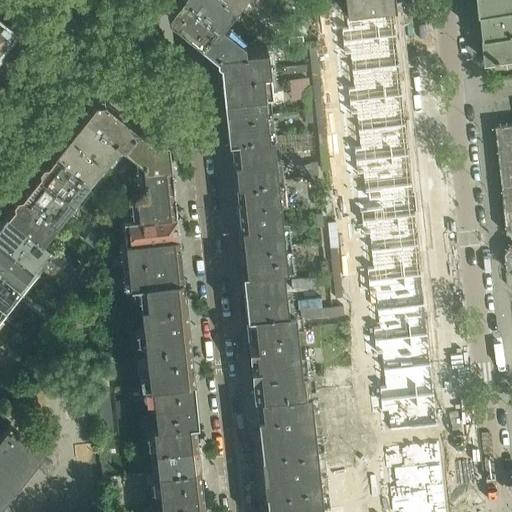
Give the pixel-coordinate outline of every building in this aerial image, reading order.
[(219,22),(190,0),(175,0),(168,9),(169,17),(202,44),(219,22)] [(190,0),(219,22),(221,24),(222,23),(236,5),(228,0),(190,0)] [(393,3),(392,0),(343,0),(344,8),(393,3)] [(511,0),(473,0),(474,8),(476,8),(478,22),(511,17),(511,0)] [(347,89),(338,90),(340,109),(349,108),(349,112),(356,111),(359,145),(353,145),(353,149),(344,150),(346,169),(355,168),(355,172),(362,171),(364,189),(357,190),(359,209),(360,219),(352,220),(353,230),(361,229),(362,233),(368,232),(372,265),(365,266),(366,269),(357,270),(359,290),(368,289),(368,293),(375,292),(378,325),(371,326),(372,329),(363,330),(365,350),(374,349),(374,352),(381,352),(385,385),(378,386),(378,389),(370,390),(372,410),(380,409),(381,412),(387,412),(391,448),(384,449),(386,468),(393,467),(395,486),(388,487),(389,490),(380,491),(382,511),(391,510),(391,511),(446,511),(393,3),(392,3),(345,8),(347,25),(340,25),(343,52),(349,51),(353,85),(346,85),(347,89)] [(0,16),(0,46),(12,32),(11,26),(0,16)] [(511,56),(511,17),(478,22),(479,34),(482,34),(485,61),(511,56)] [(244,39),(222,23),(221,24),(219,22),(202,44),(216,56),(220,51),(244,49),(244,39)] [(271,92),(270,83),(266,46),(244,49),(220,51),(216,56),(218,57),(225,121),(266,116),(264,93),(271,92)] [(328,169),(315,47),(309,48),(322,170),(328,169)] [(306,65),(281,67),(282,74),(307,71),(306,65)] [(309,97),(303,98),(306,123),(312,122),(309,97)] [(154,141),(103,100),(95,101),(83,116),(125,150),(137,158),(142,162),(142,169),(170,167),(168,140),(154,141)] [(125,150),(83,116),(69,133),(105,162),(112,169),(114,167),(124,175),(132,164),(137,158),(125,150)] [(277,182),(275,157),(272,135),(268,135),(266,116),(225,121),(228,141),(232,140),(237,186),(277,182)] [(511,124),(494,126),(505,233),(511,238),(511,242),(504,253),(505,267),(511,272),(511,124)] [(105,162),(69,133),(53,153),(89,182),(105,162)] [(89,182),(53,153),(47,161),(43,162),(39,167),(39,171),(38,172),(73,201),(89,182)] [(170,167),(142,169),(145,195),(129,197),(131,218),(175,214),(170,167)] [(73,201),(38,172),(32,179),(30,178),(25,184),(27,185),(22,192),(57,220),(73,201)] [(124,187),(123,178),(115,188),(119,192),(124,187)] [(286,267),(282,226),(277,182),(237,186),(236,192),(238,197),(240,216),(239,221),(241,226),(246,271),(286,267)] [(331,190),(324,191),(327,216),(333,215),(331,190)] [(57,220),(22,192),(21,194),(17,195),(13,199),(13,204),(6,212),(41,240),(57,220)] [(6,212),(0,219),(0,240),(37,271),(54,250),(41,240),(6,212)] [(175,214),(131,218),(123,219),(125,241),(178,236),(175,214)] [(178,236),(125,241),(129,285),(138,284),(138,283),(182,279),(178,236)] [(0,240),(0,273),(22,291),(37,271),(0,240)] [(337,248),(330,248),(336,298),(342,297),(337,248)] [(75,267),(90,279),(92,270),(80,260),(75,267)] [(327,261),(323,261),(320,262),(323,287),(329,286),(327,261)] [(286,267),(246,271),(242,272),(247,317),(294,312),(294,310),(287,311),(283,268),(287,268),(286,267)] [(0,273),(0,305),(6,310),(22,291),(0,273)] [(187,323),(184,302),(182,279),(138,283),(138,284),(139,290),(127,291),(128,304),(140,303),(143,328),(187,323)] [(75,347),(111,297),(115,287),(107,282),(64,339),(75,347)] [(301,310),(302,322),(345,318),(344,306),(301,310)] [(294,312),(247,317),(251,357),(299,351),(294,312)] [(192,377),(189,345),(187,323),(143,328),(146,359),(148,372),(149,382),(192,377)] [(106,354),(86,339),(78,349),(99,364),(106,354)] [(304,351),(299,351),(251,357),(255,399),(310,393),(310,391),(308,391),(304,351)] [(148,372),(146,359),(134,361),(133,353),(114,356),(114,352),(110,353),(112,376),(148,372)] [(94,365),(95,378),(108,376),(106,364),(94,365)] [(197,422),(195,400),(192,377),(149,382),(149,383),(152,383),(156,425),(152,426),(155,449),(196,444),(193,423),(197,422)] [(109,386),(96,387),(98,410),(111,408),(109,386)] [(314,429),(310,393),(255,399),(259,437),(314,431),(314,429)] [(129,400),(115,401),(117,418),(131,417),(129,400)] [(111,408),(98,410),(100,431),(113,430),(111,408)] [(326,415),(328,427),(356,424),(355,412),(326,415)] [(1,511),(0,511),(0,500),(41,450),(9,425),(0,436),(0,511),(1,511)] [(358,426),(314,429),(314,431),(320,488),(320,489),(365,484),(363,462),(359,427),(358,427),(358,426)] [(113,430),(100,431),(102,449),(115,447),(113,430)] [(320,488),(314,431),(259,437),(265,494),(320,488)] [(198,466),(196,444),(155,449),(157,471),(198,466)] [(110,453),(99,454),(100,465),(111,464),(110,453)] [(202,499),(199,479),(200,474),(198,469),(198,466),(157,471),(161,511),(202,511),(203,509),(203,504),(202,499)] [(105,483),(107,500),(119,499),(117,481),(105,483)] [(322,511),(323,510),(320,489),(320,488),(265,494),(267,511),(322,511)] [(120,511),(119,499),(107,500),(107,511),(120,511)]
